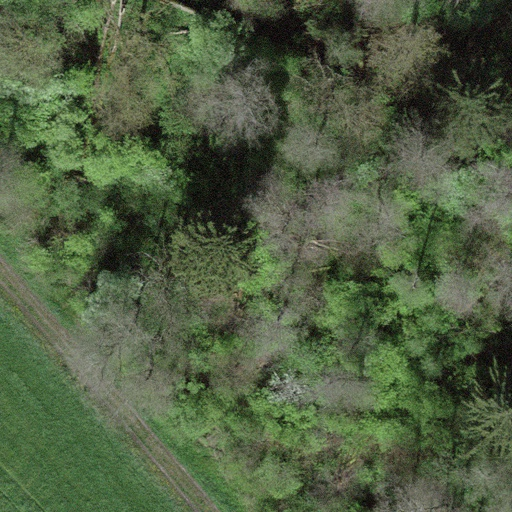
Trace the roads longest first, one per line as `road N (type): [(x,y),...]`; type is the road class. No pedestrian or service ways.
road 1 (track): [(301,0),(0,156)]
road 2 (track): [(136,511),(0,349)]
